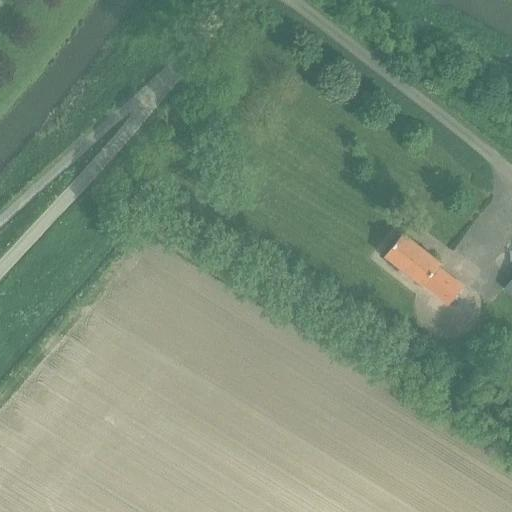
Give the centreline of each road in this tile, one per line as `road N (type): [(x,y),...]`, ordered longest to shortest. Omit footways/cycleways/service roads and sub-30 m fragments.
road 1 (unclassified): [(0,270),(197,50)]
road 2 (unclassified): [(0,218),(197,50)]
